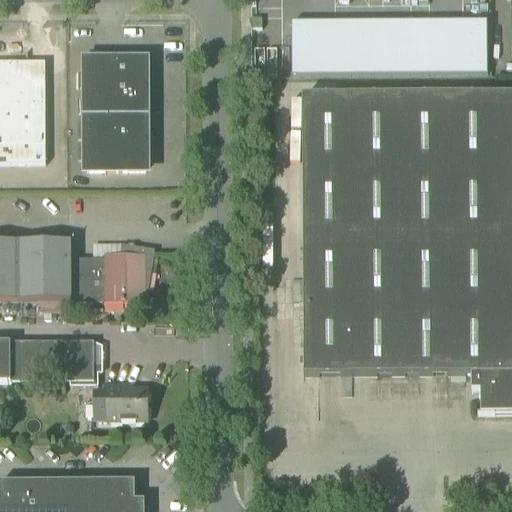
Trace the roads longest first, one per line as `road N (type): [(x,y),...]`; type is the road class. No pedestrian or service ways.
road 1 (unclassified): [(222,511),(215,0)]
road 2 (unknown): [(412,511),(402,468),(362,446),(313,434),(290,404),(280,117)]
road 3 (unknown): [(0,457),(124,453),(146,466),(155,495)]
